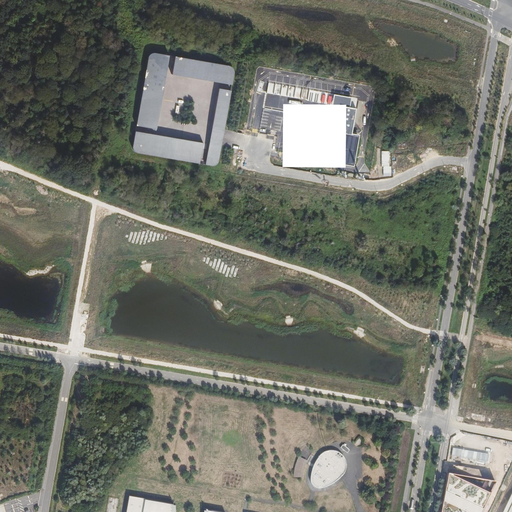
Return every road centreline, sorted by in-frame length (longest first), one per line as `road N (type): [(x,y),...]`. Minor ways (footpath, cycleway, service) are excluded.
road 1 (track): [(0,162),(121,212),(328,279),(436,332)]
road 2 (secondary): [(498,20),(428,420)]
road 3 (secondary): [(445,423),(511,67)]
road 4 (unclassified): [(71,358),(415,417)]
road 5 (residential): [(44,511),(71,358)]
road 6 (track): [(94,202),(71,348)]
